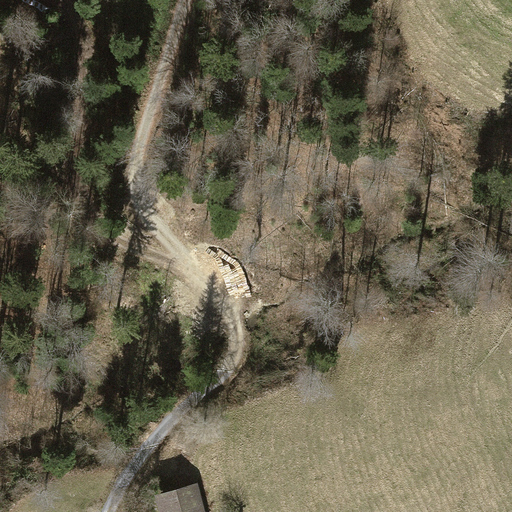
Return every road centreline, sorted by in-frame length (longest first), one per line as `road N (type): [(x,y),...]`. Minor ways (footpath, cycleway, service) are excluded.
road 1 (track): [(111,511),(158,442),(240,353),(244,329),(219,282),(158,233),(136,196),(185,0)]
road 2 (track): [(196,263),(164,261),(110,237),(82,193),(84,78),(67,0)]
